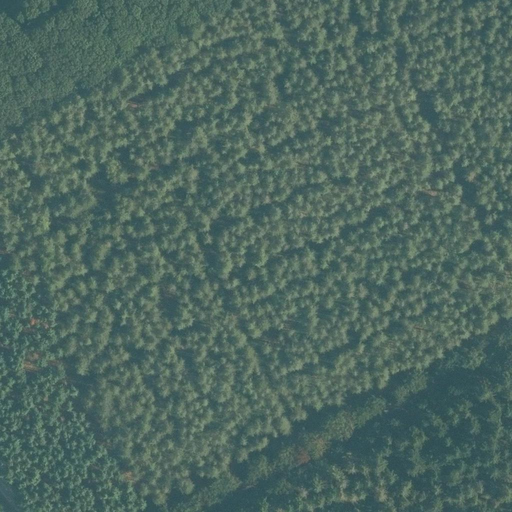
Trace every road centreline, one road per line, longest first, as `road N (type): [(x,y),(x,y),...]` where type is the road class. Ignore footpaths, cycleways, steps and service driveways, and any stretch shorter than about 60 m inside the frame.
road 1 (track): [(511,162),(228,296),(158,162),(0,246)]
road 2 (track): [(450,0),(158,162),(102,64)]
road 3 (unclassified): [(201,511),(511,346)]
road 4 (track): [(79,366),(228,296),(306,455)]
